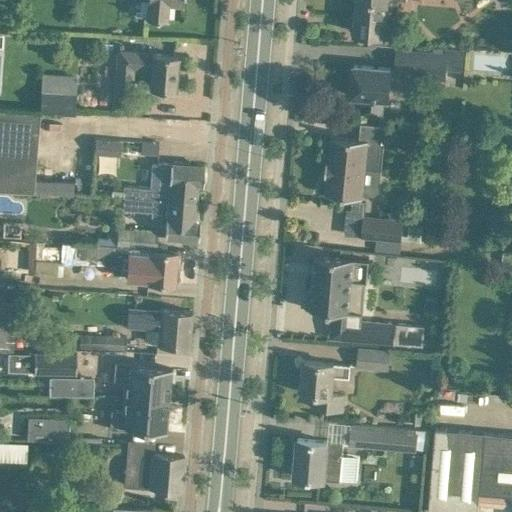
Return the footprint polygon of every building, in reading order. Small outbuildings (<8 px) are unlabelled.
[(146,0),(144,16),(166,18),(167,2),(182,3),(182,0),(146,0)] [(358,0),(356,31),(370,32),(369,40),(387,42),(390,42),(393,0),(358,0)] [(117,48),(112,105),(149,109),(150,98),(131,96),(133,68),(151,70),(149,87),(176,89),(179,54),(117,48)] [(445,77),(445,69),(462,70),(464,49),(447,48),(447,53),(416,51),(415,75),(445,77)] [(353,64),(350,94),(362,95),(361,112),(380,114),(382,97),(388,98),(391,68),(353,64)] [(41,88),(39,111),(73,114),(75,91),(41,88)] [(0,188),(33,191),(34,177),(35,153),(38,118),(38,111),(0,108),(0,188)] [(327,160),(325,175),(328,175),(326,193),(362,196),(365,168),(381,169),(386,125),(361,122),(359,138),(332,135),(329,160),(327,160)] [(95,136),(94,152),(118,153),(119,138),(95,136)] [(173,159),(173,163),(153,161),(151,186),(123,184),(122,195),(130,196),(195,200),(197,183),(202,183),(203,165),(181,163),(181,159),(173,159)] [(112,187),(96,186),(96,194),(112,195),(112,187)] [(194,218),(195,200),(130,196),(129,208),(152,210),(151,221),(165,223),(165,234),(177,235),(197,237),(199,222),(196,218),(194,218)] [(364,214),(362,236),(377,238),(402,240),(402,239),(402,238),(422,240),(423,224),(410,223),(408,235),(403,235),(404,220),(405,218),(404,218),(390,217),(364,214)] [(121,243),(127,244),(156,246),(157,229),(122,227),(121,243)] [(35,247),(34,261),(61,262),(61,257),(62,245),(43,244),(43,241),(36,240),(35,247)] [(106,243),(71,244),(71,259),(106,258),(106,243)] [(175,267),(177,250),(156,248),(156,246),(127,244),(125,276),(148,278),(148,279),(174,281),(174,277),(177,278),(178,267),(175,267)] [(311,304),(310,308),(317,309),(317,312),(332,313),(332,310),(349,311),(350,280),(367,281),(369,259),(315,254),(312,287),(308,287),(307,303),(311,304)] [(192,309),(172,308),(160,307),(160,309),(128,306),(126,324),(159,327),(157,342),(189,345),(192,309)] [(0,316),(0,347),(13,348),(15,317),(0,316)] [(394,344),(394,342),(411,343),(412,323),(396,322),(396,320),(362,317),(360,341),(394,344)] [(79,333),(79,346),(125,348),(125,335),(79,333)] [(359,347),(358,365),(388,367),(389,350),(359,347)] [(8,369),(33,369),(33,372),(76,372),(76,350),(34,350),(34,351),(8,351),(8,369)] [(350,363),(324,361),(304,359),(302,391),(314,392),(312,406),(344,409),(346,392),(334,391),(335,374),(349,375),(350,363)] [(124,380),(123,394),(168,398),(171,366),(169,366),(132,363),(132,361),(115,360),(113,379),(124,380)] [(48,376),(48,394),(70,394),(70,377),(48,376)] [(165,430),(168,398),(123,394),(122,409),(111,408),(109,427),(126,429),(126,427),(164,430),(165,430)] [(27,435),(27,437),(68,439),(69,417),(28,415),(28,419),(27,435)] [(352,422),(351,443),(384,446),(417,448),(418,428),(353,422),(352,422)] [(430,487),(428,509),(464,511),(478,511),(479,504),(480,491),(511,494),(511,433),(485,431),(435,427),(430,487)] [(327,440),(298,437),(295,461),(292,462),(292,471),(295,472),(294,475),(340,479),(343,441),(327,440)] [(0,457),(27,458),(27,439),(0,438),(0,457)] [(153,441),(128,439),(124,483),(181,487),(184,454),(152,452),(153,441)]
